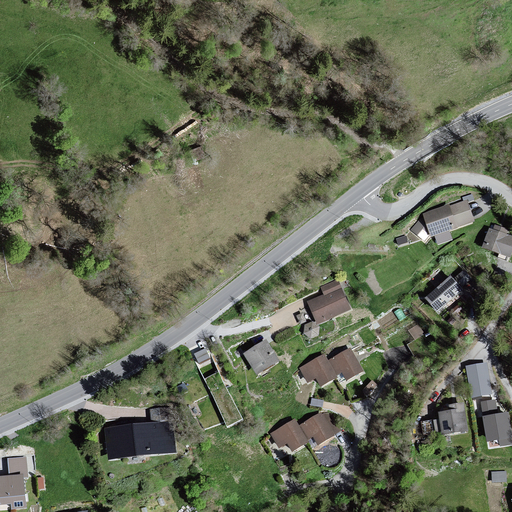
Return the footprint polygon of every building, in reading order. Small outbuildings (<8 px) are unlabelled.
[(477,223),(468,200),(421,217),(430,241),(477,223)] [(507,228),(490,222),(480,248),(511,260),(511,241),(503,238),(507,228)] [(463,295),(449,279),(422,302),(436,318),(463,295)] [(339,286),(305,300),(317,328),(351,313),(339,286)] [(267,339),(243,351),(255,375),(279,363),(267,339)] [(323,353),(300,367),(308,382),(313,379),(318,388),(333,380),(337,387),(364,372),(351,348),(328,361),(323,353)] [(210,354),(195,361),(227,428),(243,420),(210,354)] [(473,385),(473,393),(491,392),(489,361),(467,362),(468,385),(473,385)] [(480,404),(481,420),(499,418),(498,403),(480,404)] [(452,416),(439,417),(441,440),(468,436),(465,407),(451,409),(452,416)] [(152,430),(102,432),(104,461),(173,457),(171,412),(151,413),(152,430)] [(285,426),(270,436),(275,443),(281,439),(288,450),(305,439),(314,446),(337,431),(325,412),(290,434),(285,426)] [(499,418),(481,420),(484,448),(511,445),(508,417),(499,418)] [(11,480),(0,481),(0,511),(26,511),(24,481),(28,481),(26,459),(9,461),(11,480)]
